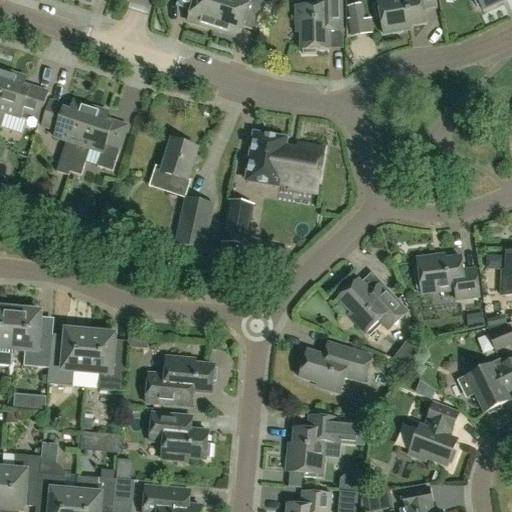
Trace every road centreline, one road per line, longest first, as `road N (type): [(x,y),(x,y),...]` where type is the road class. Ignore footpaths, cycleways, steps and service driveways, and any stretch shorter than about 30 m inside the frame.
road 1 (residential): [(0,269),(58,276),(136,308),(256,326)]
road 2 (residential): [(126,53),(262,96),(357,111)]
road 3 (residential): [(256,326),(241,511)]
road 4 (residential): [(357,111),(384,73),(459,60),(511,39)]
road 5 (residential): [(382,202),(256,326)]
road 6 (residential): [(0,10),(126,53)]
road 7 (residential): [(511,196),(450,215),(382,202)]
